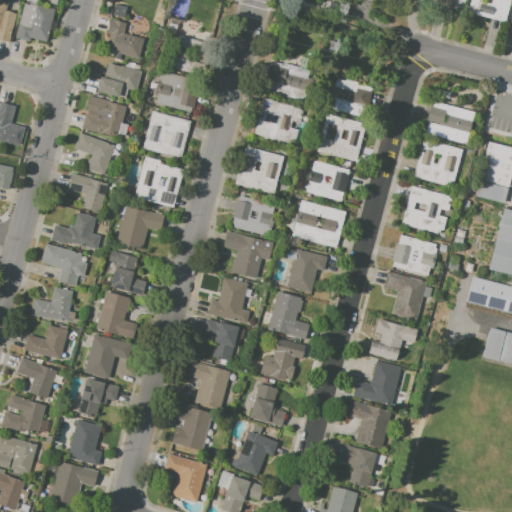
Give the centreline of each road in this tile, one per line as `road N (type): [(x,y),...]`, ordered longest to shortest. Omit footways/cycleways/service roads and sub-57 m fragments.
road 1 (residential): [(259,0),(124,511)]
road 2 (residential): [(419,49),(313,446),(287,511)]
road 3 (residential): [(82,0),(0,318)]
